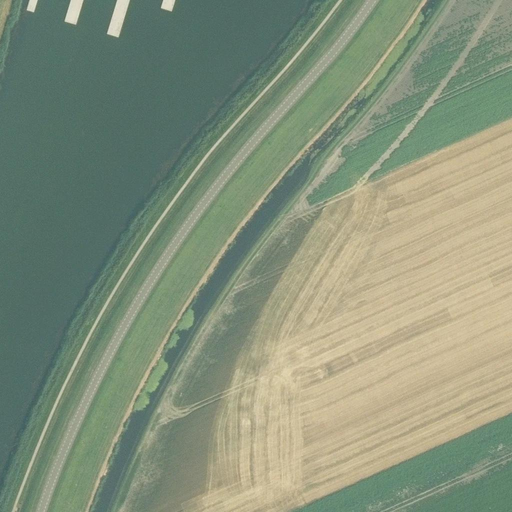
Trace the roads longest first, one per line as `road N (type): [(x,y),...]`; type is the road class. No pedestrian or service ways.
road 1 (unclassified): [(373,0),(147,288),(108,356),(45,511)]
road 2 (track): [(173,383),(511,233)]
